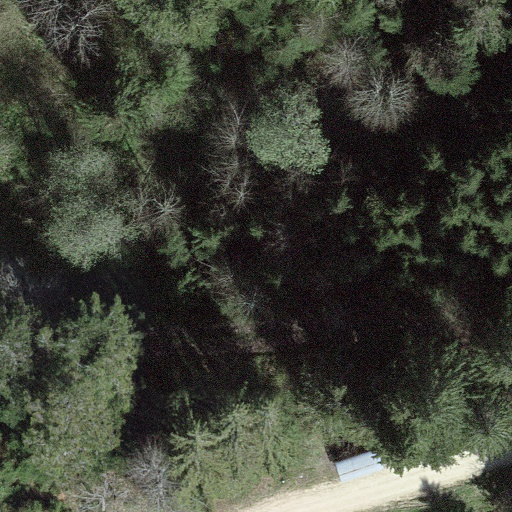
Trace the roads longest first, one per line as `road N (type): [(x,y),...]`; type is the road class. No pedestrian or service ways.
road 1 (track): [(511,327),(0,339)]
road 2 (track): [(347,511),(439,488),(511,457)]
